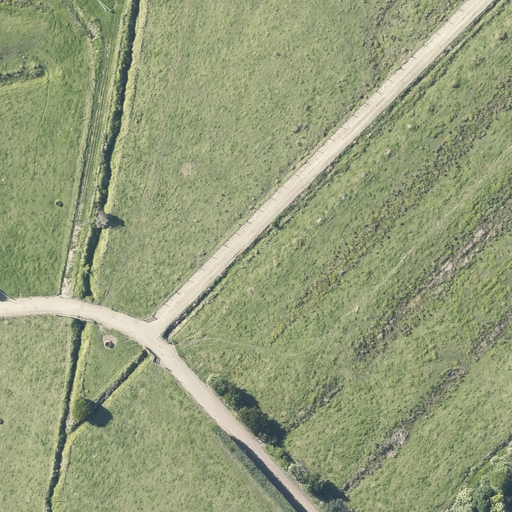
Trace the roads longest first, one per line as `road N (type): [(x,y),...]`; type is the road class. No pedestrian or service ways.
road 1 (track): [(149,342),(492,0)]
road 2 (track): [(311,511),(163,350),(105,322),(0,318)]
